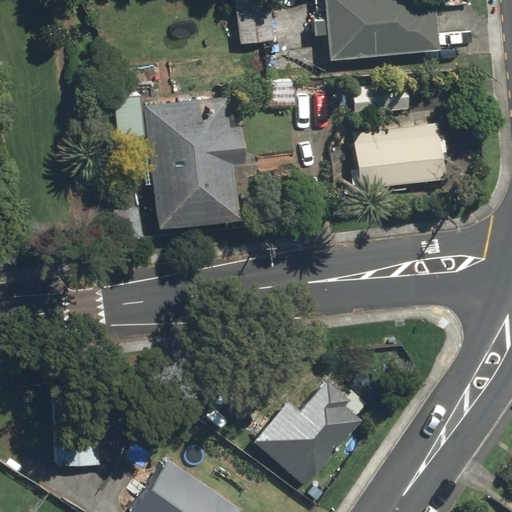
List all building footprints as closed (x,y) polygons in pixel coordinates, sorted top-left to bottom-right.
[(253,0),(226,0),(227,42),(267,41),(266,0),(253,0)] [(402,0),(311,0),(316,59),(428,49),(424,4),(403,6),(402,0)] [(252,81),(253,106),(286,105),(285,80),(252,81)] [(127,95),(104,99),(109,139),(133,136),(146,226),(228,215),(221,165),(235,163),(229,125),(220,127),(215,97),(129,110),(127,95)] [(435,178),(431,152),(428,134),(426,121),(339,136),(348,192),(435,178)] [(132,239),(133,206),(109,205),(108,238),(132,239)] [(281,398),(244,438),(295,486),(358,418),(316,379),(290,407),(281,398)] [(47,416),(48,465),(96,464),(95,415),(47,416)] [(226,511),(228,509),(156,456),(115,511),(116,511),(226,511)]
